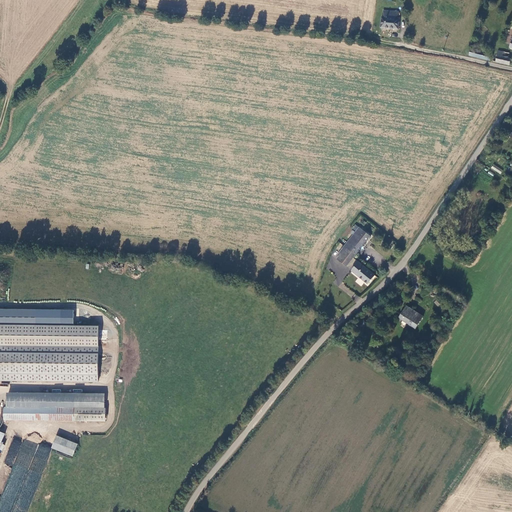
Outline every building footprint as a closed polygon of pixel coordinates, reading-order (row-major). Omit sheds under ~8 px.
[(398,29),(399,15),(400,12),(384,11),(384,14),(383,18),(381,18),(381,28),(398,29)] [(470,50),(469,55),(475,57),(487,59),(490,60),(491,55),(470,50)] [(494,61),(510,65),(511,58),(509,57),(510,53),(499,51),(498,58),(495,57),(494,61)] [(501,173),(503,169),(493,164),(491,169),(501,173)] [(347,267),(371,236),(360,229),(338,256),(341,258),(338,261),(347,267)] [(352,271),(367,284),(374,276),(358,263),(352,271)] [(339,288),(353,296),(355,292),(341,284),(339,288)] [(406,307),(398,318),(415,329),(423,317),(406,307)] [(0,324),(72,325),(72,310),(0,309),(0,324)] [(361,330),(367,324),(364,320),(357,325),(361,330)] [(0,324),(0,345),(97,345),(97,325),(72,325),(0,324)] [(97,345),(0,345),(0,380),(97,380),(97,345)] [(106,407),(106,396),(8,395),(8,406),(76,407),(106,407)] [(6,418),(76,419),(76,407),(8,406),(5,406),(6,418)] [(107,407),(106,407),(76,407),(76,419),(76,420),(106,420),(107,407)] [(58,435),(53,448),(74,456),(79,443),(58,435)]
